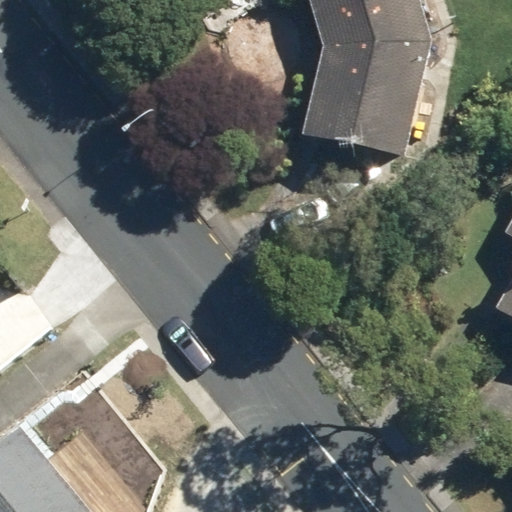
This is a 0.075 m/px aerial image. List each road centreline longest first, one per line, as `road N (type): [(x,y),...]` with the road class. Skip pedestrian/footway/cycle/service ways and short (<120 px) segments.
road 1 (residential): [(0,49),(377,511)]
road 2 (unknown): [(0,384),(114,295)]
